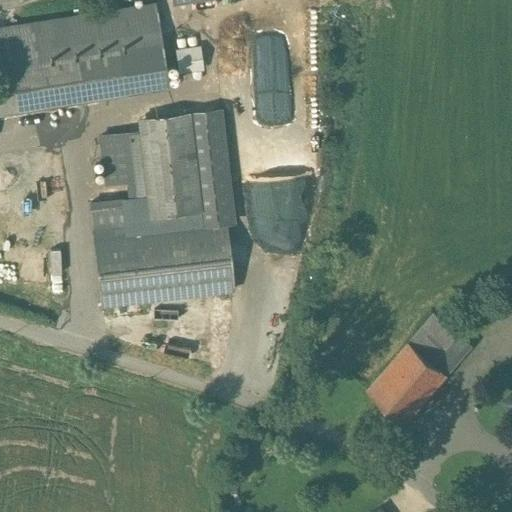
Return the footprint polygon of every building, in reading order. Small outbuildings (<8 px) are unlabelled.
[(154,3),(0,27),(0,68),(79,56),(85,98),(155,87),(154,87),(167,85),(154,3)] [(188,68),(208,68),(209,48),(189,47),(188,68)] [(79,56),(0,68),(0,111),(85,98),(79,56)] [(221,109),(188,112),(200,209),(201,225),(204,225),(225,222),(234,221),(221,109)] [(150,215),(200,209),(188,112),(139,118),(148,195),(150,215)] [(29,152),(0,156),(0,169),(7,222),(35,218),(38,217),(29,152)] [(91,202),(94,228),(122,224),(151,221),(150,215),(148,195),(91,202)] [(37,234),(0,238),(0,298),(44,294),(67,291),(58,215),(38,217),(35,218),(37,234)] [(201,225),(124,235),(122,224),(94,228),(102,304),(232,288),(225,222),(204,225),(201,225)] [(446,373),(410,343),(368,391),(404,422),(446,373)]
